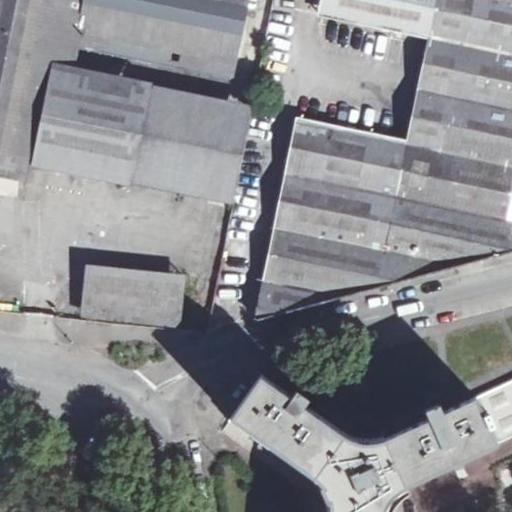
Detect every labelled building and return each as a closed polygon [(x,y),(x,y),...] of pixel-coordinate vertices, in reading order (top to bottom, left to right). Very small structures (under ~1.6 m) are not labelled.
[(69,62),(82,0),(0,0),(0,175),(23,181),(26,162),(46,66),(48,58),(69,62)] [(82,0),(69,62),(74,63),(78,45),(232,76),(247,0),(82,0)] [(511,0),(360,0),(355,24),(463,44),(442,148),(335,127),(302,288),(265,281),(257,319),(511,251),(511,0)] [(322,0),(319,17),(355,24),(360,0),(322,0)] [(26,162),(231,201),(250,108),(46,66),(26,162)] [(298,119),(265,281),(302,288),(335,127),(298,119)] [(92,264),(86,316),(178,326),(183,274),(92,264)] [(261,377),(230,420),(311,479),(315,482),(318,486),(320,489),(322,493),(324,497),(326,501),(327,505),(327,511),(326,511),(382,511),(383,511),(385,507),(387,503),(389,500),(392,497),(395,493),(398,490),(402,487),(406,485),(511,435),(511,380),(443,413),(438,403),(425,409),(429,419),(384,440),(383,437),(379,439),(376,439),(371,439),(367,439),(363,439),(358,439),(355,438),(352,437),(349,436),(347,434),(344,433),(304,404),(308,398),(296,389),(290,398),(261,377)]
